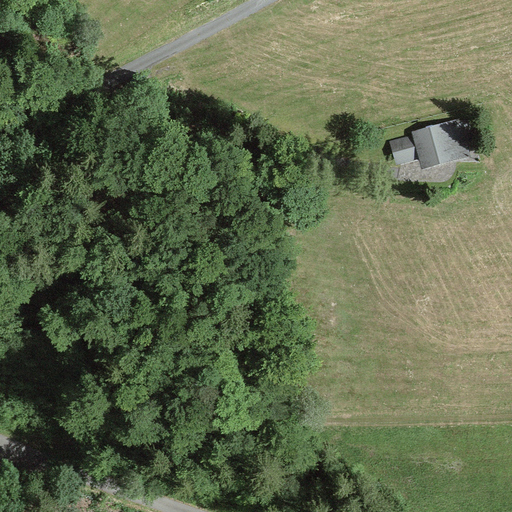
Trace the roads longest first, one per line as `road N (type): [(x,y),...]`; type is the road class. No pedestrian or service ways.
road 1 (track): [(268,0),(73,102),(0,130)]
road 2 (track): [(0,440),(190,511)]
